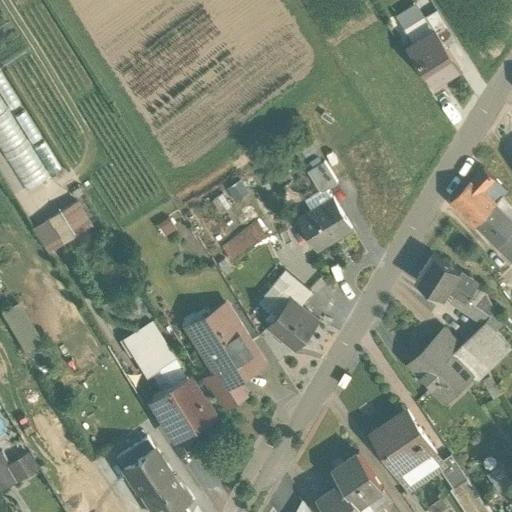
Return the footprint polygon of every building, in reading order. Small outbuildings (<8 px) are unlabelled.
[(454,48),(436,19),(424,26),(432,39),(434,38),(444,54),(454,48)] [(444,54),(434,38),(432,39),(408,54),(433,94),(458,77),(444,54)] [(0,152),(28,199),(49,186),(0,103),(0,152)] [(335,192),(322,171),(309,179),(322,200),(335,192)] [(507,201),(483,178),(470,192),(494,215),(505,226),(510,231),(511,229),(511,217),(502,207),(507,201)] [(494,215),(470,192),(450,212),(475,235),(494,215)] [(221,222),(230,217),(224,205),(215,210),(221,222)] [(331,207),(298,227),(317,259),(351,238),(331,207)] [(79,211),(47,230),(61,254),(93,235),(79,211)] [(494,215),(475,235),(486,246),(505,226),(494,215)] [(505,226),(486,246),(496,256),(511,239),(511,232),(510,231),(505,226)] [(266,245),(254,228),(220,253),(233,270),(266,245)] [(511,239),(496,256),(511,270),(511,239)] [(459,282),(431,263),(414,289),(441,308),(442,307),(459,282)] [(287,306),(300,317),(312,303),(285,281),(274,295),(287,306)] [(459,282),(442,307),(481,334),(485,331),(494,341),(502,332),(492,323),(480,302),(474,297),(475,295),(459,282)] [(300,317),(287,306),(273,324),(269,321),(264,327),(268,330),(265,334),(293,357),(316,329),(300,317)] [(262,375),(224,313),(209,323),(212,328),(192,340),(201,355),(206,358),(215,373),(213,374),(217,382),(224,393),(232,388),(246,380),(248,384),(262,375)] [(8,322),(29,358),(41,351),(20,315),(8,322)] [(481,334),(459,355),(484,381),(508,357),(494,341),(485,331),(481,334)] [(155,335),(128,351),(149,387),(176,371),(155,335)] [(459,355),(443,339),(409,373),(431,398),(437,392),(450,405),(470,385),(450,364),(459,355)] [(484,381),(459,355),(450,364),(470,385),(475,390),(484,381)] [(232,388),(224,393),(217,382),(204,390),(222,420),(244,406),(232,388)] [(210,427),(187,388),(154,408),(177,447),(210,427)] [(406,420),(372,444),(409,499),(439,479),(436,474),(440,471),(406,420)] [(67,431),(45,441),(54,459),(75,449),(67,431)] [(149,447),(136,455),(143,465),(155,457),(149,447)] [(136,455),(118,467),(125,477),(143,465),(136,455)] [(143,465),(125,477),(140,501),(171,481),(155,457),(143,465)] [(14,477),(6,462),(0,464),(0,496),(3,502),(39,482),(31,467),(14,477)] [(361,511),(381,499),(356,462),(355,463),(342,472),(341,473),(332,479),(331,479),(340,492),(354,511),(361,511)] [(440,471),(436,474),(439,479),(452,498),(466,489),(450,465),(440,471)] [(511,501),(511,497),(501,480),(490,487),(502,508),(511,501)] [(171,481),(140,501),(147,511),(187,511),(190,511),(171,481)] [(481,511),(466,489),(451,500),(458,511),(481,511)] [(340,493),(331,499),(331,498),(330,499),(317,509),(316,508),(315,509),(317,511),(354,511),(340,492),(339,492),(340,493)] [(381,499),(361,511),(389,511),(390,511),(381,499)] [(113,511),(108,503),(98,510),(98,511),(113,511)]
